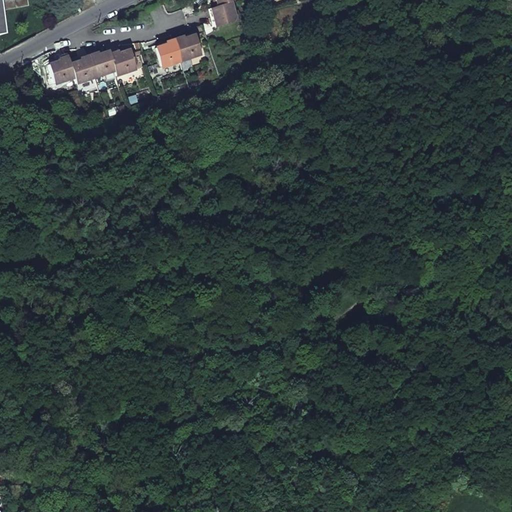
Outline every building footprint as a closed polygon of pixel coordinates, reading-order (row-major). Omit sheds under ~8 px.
[(0,0),(0,35),(0,32),(0,11),(29,5),(28,0),(0,0)] [(217,27),(236,21),(229,2),(217,6),(210,9),(217,27)] [(173,42),(179,62),(198,55),(192,36),(173,42)] [(179,62),(173,42),(154,48),(160,68),(179,62)] [(135,70),(129,50),(120,53),(110,56),(115,71),(116,76),(135,70)] [(89,57),(96,77),(115,71),(110,56),(108,51),(99,54),(89,57)] [(68,57),(49,63),(56,83),(75,77),(70,63),(68,57)] [(77,83),(96,77),(89,57),(70,63),(75,77),(77,83)]
